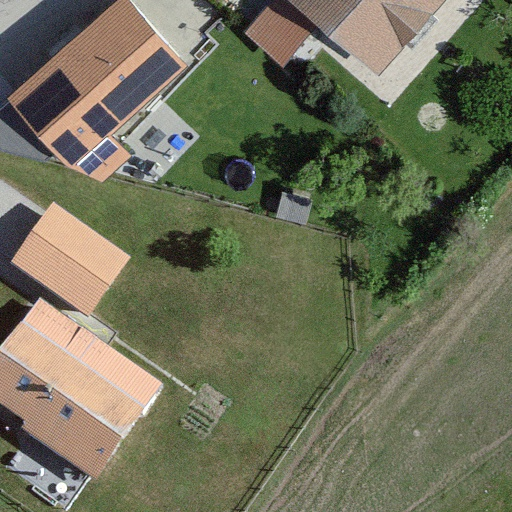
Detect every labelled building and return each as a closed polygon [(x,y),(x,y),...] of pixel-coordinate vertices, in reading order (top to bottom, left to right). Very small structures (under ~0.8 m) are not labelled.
[(142,0),(80,0),(0,73),(0,104),(48,158),(94,172),(127,142),(109,122),(188,50),(142,0)] [(267,0),(259,0),(236,27),(271,59),(299,28),(267,0)] [(286,0),(365,69),(426,0),(286,0)] [(372,64),(397,85),(423,56),(399,34),(372,64)] [(131,268),(51,212),(11,270),(91,326),(131,268)] [(157,383),(31,296),(0,340),(0,420),(88,482),(157,383)]
